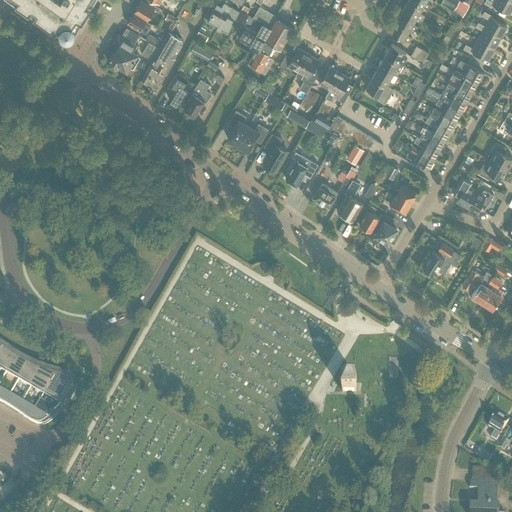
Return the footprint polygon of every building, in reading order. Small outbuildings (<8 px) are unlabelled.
[(10,0),(28,13),(29,12),(33,15),(33,16),(52,29),(54,26),(60,30),(60,31),(60,33),(61,34),(62,36),(63,37),(65,38),(66,38),(69,38),(70,38),(72,36),(73,36),(74,33),(74,32),(74,30),(74,29),(76,26),(78,28),(90,7),(93,2),(94,0),(10,0)] [(160,8),(159,8),(149,2),(148,4),(141,0),(134,11),(148,19),(154,9),(158,12),(160,8)] [(423,6),(411,0),(407,0),(402,9),(416,17),(422,20),(425,15),(419,12),(423,6)] [(428,9),(431,4),(426,1),(426,0),(411,0),(423,6),(428,9)] [(453,11),(456,6),(446,0),(442,0),(440,4),(453,11)] [(459,0),(456,6),(465,11),(468,5),(459,0)] [(509,14),(511,9),(511,1),(509,0),(494,0),(493,2),(489,0),(485,0),(484,3),(491,7),(493,5),(509,14)] [(206,21),(218,28),(231,6),(224,3),(220,11),(214,8),(206,21)] [(258,20),(264,9),(259,6),(253,17),(258,20)] [(465,11),(456,6),(453,11),(462,16),(465,11)] [(230,17),(226,15),(218,28),(227,33),(235,20),(234,20),(239,12),(234,9),(230,17)] [(263,23),(270,12),(264,9),(258,20),(263,23)] [(413,23),(416,17),(402,9),(396,20),(410,28),(415,31),(418,26),(413,23)] [(476,24),(501,38),(507,27),(490,17),(492,15),(484,11),(481,16),(488,20),(485,26),(478,22),(476,24)] [(269,26),(276,16),(270,12),(263,23),(269,26)] [(151,24),(142,18),(133,13),(127,22),(140,31),(145,23),(149,26),(151,24)] [(175,17),(168,13),(165,19),(172,23),(175,17)] [(250,44),(256,33),(252,31),(256,23),(246,18),(242,25),(246,27),(239,38),(250,44)] [(264,40),(273,46),(281,50),(293,29),(276,19),(264,40)] [(410,28),(396,20),(390,31),(409,42),(412,37),(407,34),(410,28)] [(273,46),(264,40),(270,28),(262,23),(256,33),(250,44),(249,45),(256,49),(249,62),(249,64),(265,73),(273,60),(267,56),(273,46)] [(477,39),(494,49),(501,38),(476,24),(475,26),(482,30),(477,39)] [(139,35),(126,27),(121,36),(119,34),(114,41),(119,44),(109,61),(109,64),(114,67),(117,67),(118,65),(127,70),(129,66),(133,69),(140,57),(136,54),(137,53),(132,50),(136,43),(135,43),(139,35)] [(169,31),(150,65),(165,73),(167,74),(175,58),(171,56),(181,38),(169,31)] [(195,37),(205,41),(208,35),(198,31),(195,37)] [(149,33),(145,39),(155,45),(158,40),(149,33)] [(447,44),(450,38),(445,35),(442,41),(447,44)] [(494,49),(477,39),(473,48),(465,44),(463,49),(471,53),(472,51),(488,60),(494,49)] [(213,50),(195,41),(190,51),(208,60),(213,50)] [(159,48),(149,42),(141,54),(151,60),(159,48)] [(406,52),(392,44),(385,55),(399,63),(403,65),(406,60),(402,58),(406,52)] [(416,45),(413,50),(426,58),(429,53),(416,45)] [(293,68),(298,71),(308,53),(298,48),(292,57),(287,54),(280,66),(290,72),(293,68)] [(423,63),(426,58),(413,50),(410,56),(423,63)] [(318,59),(308,53),(298,71),(303,74),(301,78),(304,80),(299,89),(306,93),(311,84),(312,84),(318,72),(313,69),(318,59)] [(399,63),(385,55),(379,65),(393,74),(397,76),(400,71),(396,69),(399,63)] [(218,66),(210,60),(206,66),(215,71),(218,66)] [(466,70),(463,75),(478,83),(483,73),(460,60),(457,65),(466,70)] [(165,73),(150,65),(142,80),(149,84),(148,85),(156,90),(165,73)] [(389,79),(393,74),(379,65),(372,76),(386,84),(390,87),(393,82),(389,79)] [(324,76),(318,72),(312,84),(322,90),(324,86),(330,89),(340,72),(330,66),(324,76)] [(449,79),(458,84),(472,92),(478,83),(463,75),(454,69),(451,75),(452,75),(449,79)] [(344,87),(350,78),(340,72),(330,89),(325,97),(332,101),(334,97),(343,103),(350,91),(344,87)] [(168,98),(179,105),(188,92),(179,86),(184,78),(176,73),(169,84),(173,88),(172,90),(174,90),(168,98)] [(386,84),(372,76),(366,87),(384,98),(387,93),(383,90),(386,84)] [(189,100),(184,108),(195,116),(205,102),(206,103),(212,94),(206,89),(210,84),(201,78),(187,99),(189,100)] [(270,82),(265,79),(260,87),(265,90),(270,82)] [(446,90),(453,93),(467,102),(472,92),(458,84),(449,79),(446,84),(449,86),(446,90)] [(416,87),(422,90),(425,84),(420,81),(416,87)] [(422,90),(416,87),(413,94),(418,97),(422,90)] [(451,96),(447,103),(461,111),(467,102),(446,90),(444,89),(441,94),(448,98),(449,95),(451,96)] [(274,98),(268,94),(264,101),(270,105),(274,98)] [(416,101),(410,98),(403,111),(408,114),(416,101)] [(446,106),(442,112),(456,121),(461,111),(447,103),(438,98),(435,104),(442,107),(444,105),(446,106)] [(439,118),(436,122),(451,130),(456,121),(442,112),(433,107),(430,113),(439,118)] [(236,110),(228,123),(234,127),(227,138),(231,141),(231,142),(237,146),(249,125),(243,122),(246,116),(236,110)] [(290,111),(286,118),(295,123),(299,116),(290,111)] [(511,113),(509,111),(499,128),(511,135),(511,113)] [(335,129),(342,119),(337,115),(330,126),(335,129)] [(434,126),(431,132),(445,140),(451,130),(428,117),(425,122),(432,126),(432,125),(434,126)] [(335,129),(341,132),(347,122),(342,119),(335,129)] [(307,130),(322,134),(325,125),(310,121),(307,130)] [(346,136),(352,125),(347,122),(341,132),(346,136)] [(249,125),(237,146),(243,149),(244,148),(248,150),(254,139),(261,143),(269,129),(258,123),(255,129),(249,125)] [(351,139),(357,128),(352,125),(346,136),(351,139)] [(445,140),(422,127),(420,132),(422,133),(419,138),(425,141),(440,149),(445,140)] [(356,142),(362,131),(357,128),(351,139),(356,142)] [(361,145),(368,134),(362,131),(356,142),(361,145)] [(282,138),(272,133),(264,146),(270,150),(262,163),(275,171),(287,151),(278,145),(282,138)] [(366,148),(373,138),(368,134),(361,145),(366,148)] [(425,141),(419,138),(417,136),(414,142),(422,147),(420,150),(434,159),(440,149),(425,141)] [(371,151),(378,141),(373,138),(366,148),(371,151)] [(378,141),(371,151),(376,154),(383,144),(378,141)] [(494,153),(490,159),(508,169),(511,161),(511,158),(503,153),(506,148),(495,142),(490,151),(494,153)] [(363,151),(354,146),(346,158),(355,164),(363,151)] [(429,169),(434,159),(420,150),(412,146),(409,151),(417,156),(414,161),(429,169)] [(297,159),(285,178),(297,185),(304,174),(310,178),(318,164),(307,158),(304,164),(297,159)] [(323,167),(327,170),(332,162),(328,159),(323,167)] [(502,180),(508,169),(490,159),(487,166),(483,163),(477,173),(488,179),(491,174),(502,180)] [(393,178),(396,173),(398,170),(391,166),(386,174),(393,178)] [(342,171),(337,178),(342,182),(340,186),(346,189),(356,172),(350,168),(347,174),(342,171)] [(456,201),(466,207),(475,190),(469,187),(472,182),(462,177),(456,188),(461,191),(456,201)] [(377,186),(371,182),(364,195),(370,198),(377,186)] [(313,197),(329,207),(338,192),(322,183),(313,197)] [(337,211),(352,220),(363,203),(353,197),(359,188),(353,185),(337,211)] [(387,190),(410,203),(415,192),(401,185),(398,190),(389,185),(387,190)] [(481,194),(475,190),(466,207),(476,213),(482,202),(487,205),(493,195),(484,189),(481,194)] [(410,203),(387,190),(384,195),(393,200),(390,205),(404,213),(410,203)] [(360,225),(371,231),(379,217),(373,214),(376,208),(371,205),(363,218),(363,219),(360,225)] [(388,242),(397,227),(384,220),(375,234),(388,242)] [(482,247),(489,252),(492,249),(496,252),(501,245),(489,237),(482,247)] [(437,269),(443,273),(451,261),(455,264),(461,253),(442,242),(438,249),(439,250),(437,253),(433,250),(422,267),(434,274),(437,269)] [(507,269),(497,263),(493,269),(503,275),(507,269)] [(479,273),(472,269),(462,285),(469,289),(471,286),(476,288),(471,295),(473,296),(472,298),(477,301),(478,299),(482,302),(497,278),(487,271),(483,276),(479,273)] [(497,278),(482,302),(486,305),(485,306),(490,309),(491,308),(492,309),(497,302),(499,303),(503,296),(501,295),(495,291),(501,280),(497,278)] [(0,347),(0,401),(4,403),(15,410),(25,417),(30,420),(35,423),(38,424),(41,423),(46,420),(49,416),(49,397),(53,399),(57,400),(61,400),(65,398),(68,396),(71,392),(72,388),(72,385),(71,382),(69,380),(61,377),(54,375),(45,372),(36,368),(24,363),(12,356),(2,348),(0,347)] [(341,392),(355,392),(355,378),(341,378),(341,392)] [(500,434),(508,421),(497,412),(488,427),(495,431),(491,438),(496,441),(500,434)] [(509,442),(503,438),(497,447),(504,451),(509,442)] [(476,455),(488,462),(491,456),(479,449),(476,455)] [(470,505),(469,511),(497,511),(498,506),(496,506),(497,482),(471,481),(471,489),(478,489),(478,498),(475,498),(475,505),(470,505)] [(249,511),(265,489),(259,485),(253,493),(251,492),(239,511),(249,511)]
